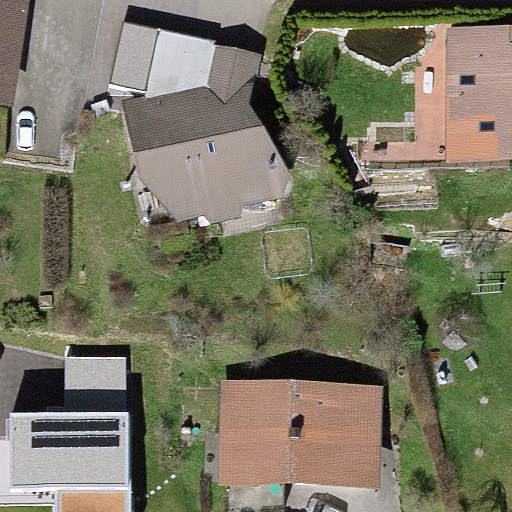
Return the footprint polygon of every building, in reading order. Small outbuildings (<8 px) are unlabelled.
[(17,3),(0,0),(0,104),(0,105),(17,3)] [(511,40),(441,41),(443,124),(490,123),(491,160),(511,159),(511,40)] [(205,95),(126,109),(143,192),(209,236),(278,199),(262,168),(243,118),(250,62),(211,54),(205,95)] [(379,396),(223,391),(220,476),(376,482),(379,396)] [(128,511),(128,413),(9,414),(9,488),(55,488),(54,511),(128,511)]
